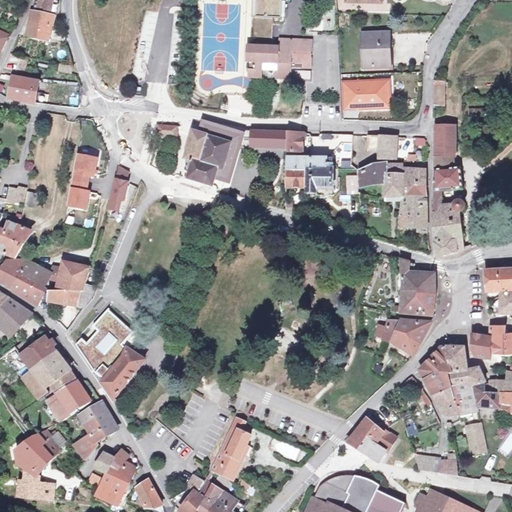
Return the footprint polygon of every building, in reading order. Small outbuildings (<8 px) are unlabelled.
[(52,41),(56,15),(52,15),(55,0),(52,0),(42,0),(41,13),(34,12),(29,38),(46,40),(52,41)] [(279,15),(278,0),(251,0),(251,15),(279,15)] [(216,5),(216,23),(235,23),(235,5),(216,5)] [(196,48),(210,48),(211,23),(196,23),(196,48)] [(364,34),(364,67),(387,66),(387,47),(390,47),(390,33),(364,34)] [(0,50),(4,52),(10,39),(0,34),(0,50)] [(312,41),(280,39),(279,43),(279,47),(272,47),(264,46),(264,50),(256,50),(257,46),(248,45),(247,62),(250,62),(249,78),(262,78),(263,71),(268,71),(268,73),(274,75),(275,71),(278,71),(278,79),(291,80),(292,69),(311,69),(312,41)] [(208,76),(210,50),(195,50),(194,75),(208,76)] [(22,56),(19,66),(27,67),(29,57),(22,56)] [(77,66),(63,63),(62,71),(76,73),(77,66)] [(12,99),(35,102),(38,80),(16,77),(12,99)] [(208,103),(208,77),(194,77),(194,103),(208,103)] [(391,81),(359,82),(359,86),(388,85),(389,107),(359,108),(359,102),(343,102),(344,112),(392,110),(391,81)] [(359,82),(343,83),(343,102),(359,102),(359,108),(389,107),(388,85),(359,86),(359,82)] [(445,82),(435,82),(434,105),(445,105),(445,82)] [(246,102),(246,86),(221,86),(220,102),(246,102)] [(499,112),(471,110),(471,122),(478,123),(479,117),(485,117),(485,115),(498,115),(499,112)] [(180,126),(159,124),(158,134),(179,135),(180,126)] [(458,132),(458,128),(437,127),(436,150),(458,151),(458,145),(458,132)] [(186,177),(214,186),(220,168),(225,169),(234,144),(232,143),(233,137),(234,135),(233,133),(232,130),(230,129),(217,129),(215,138),(193,131),(184,157),(191,159),(186,177)] [(305,132),(290,132),(247,130),(244,131),(243,132),(241,134),(241,136),(241,139),(243,141),(244,142),(246,143),(253,144),(290,145),(290,149),(304,149),(305,132)] [(381,136),(370,135),(369,150),(380,151),(381,136)] [(396,137),(381,136),(380,151),(379,159),(389,159),(395,159),(396,137)] [(436,150),(436,165),(458,165),(458,151),(436,150)] [(86,209),(91,176),(96,177),(99,155),(76,151),(67,206),(86,209)] [(417,161),(416,153),(407,154),(407,162),(417,161)] [(307,187),(307,190),(318,190),(318,187),(335,187),(335,162),(329,162),(329,157),(289,155),(289,168),(307,169),(307,187)] [(117,178),(127,181),(131,170),(121,163),(117,178)] [(388,183),(389,165),(383,165),(366,168),(359,171),(361,187),(388,183)] [(401,166),(389,165),(388,183),(387,195),(406,195),(407,175),(401,174),(401,170),(401,166)] [(436,165),(434,206),(445,206),(445,192),(466,193),(465,171),(459,171),(458,165),(436,165)] [(289,168),(288,186),(307,187),(307,169),(289,168)] [(428,206),(428,171),(414,170),(413,175),(407,175),(406,195),(407,195),(406,206),(428,206)] [(127,181),(117,178),(109,204),(119,207),(121,197),(123,197),(127,181)] [(10,203),(27,206),(30,188),(22,187),(21,190),(12,188),(10,203)] [(27,206),(27,207),(37,209),(40,194),(30,192),(27,206)] [(443,257),(464,250),(461,214),(462,215),(464,215),(466,214),(468,212),(468,209),(468,205),(465,203),(462,203),(459,204),(457,205),(457,207),(445,206),(434,206),(434,213),(433,213),(435,240),(437,254),(443,257)] [(427,225),(428,206),(406,206),(406,208),(406,210),(403,210),(401,210),(401,215),(405,215),(405,224),(427,225)] [(0,249),(6,251),(16,254),(32,225),(8,222),(5,230),(0,228),(0,249)] [(416,264),(402,260),(394,257),(395,275),(404,274),(405,286),(404,292),(436,294),(435,274),(417,273),(416,264)] [(0,273),(0,280),(11,288),(19,274),(27,262),(13,261),(7,260),(0,273)] [(86,286),(89,270),(64,265),(63,268),(55,268),(52,273),(27,262),(19,274),(44,288),(49,278),(61,281),(59,291),(84,292),(86,286)] [(511,270),(485,273),(487,293),(511,290),(511,270)] [(11,288),(38,304),(47,289),(44,288),(19,274),(11,288)] [(90,304),(98,286),(86,286),(84,292),(59,291),(51,290),(51,300),(85,312),(90,304)] [(33,312),(0,289),(0,325),(13,335),(33,312)] [(435,306),(436,294),(404,292),(403,301),(402,309),(401,314),(434,315),(435,306)] [(511,312),(511,293),(501,295),(499,312),(511,312)] [(79,347),(116,400),(147,360),(130,349),(125,357),(118,350),(130,335),(111,318),(79,347)] [(431,325),(432,322),(390,322),(388,330),(423,340),(431,325)] [(489,326),(490,335),(480,334),(472,334),(472,343),(473,350),(474,350),(474,353),(475,356),(491,357),(491,352),(511,350),(511,333),(504,335),(504,327),(489,326)] [(385,339),(388,330),(381,328),(378,337),(385,339)] [(419,348),(423,340),(388,330),(385,339),(385,341),(398,343),(416,351),(419,348)] [(53,339),(52,340),(48,335),(32,346),(23,353),(35,371),(60,352),(56,346),(57,346),(58,345),(58,343),(57,341),(57,340),(56,340),(54,339),(53,339)] [(134,339),(130,335),(118,350),(125,357),(130,349),(134,339)] [(18,346),(23,353),(32,346),(27,339),(18,346)] [(419,369),(432,392),(451,390),(455,390),(454,386),(451,375),(448,346),(442,346),(419,369)] [(464,347),(448,346),(451,375),(468,370),(464,347)] [(41,398),(51,391),(47,387),(72,369),(60,352),(35,371),(25,378),(41,398)] [(473,385),(486,382),(480,366),(468,370),(451,375),(454,386),(472,382),(473,385)] [(71,370),(51,384),(54,389),(75,375),(71,370)] [(510,414),(511,414),(511,370),(507,382),(485,384),(486,392),(500,391),(499,404),(510,406),(510,414)] [(54,389),(58,395),(78,382),(75,375),(54,389)] [(413,398),(415,396),(414,395),(422,390),(418,384),(411,375),(398,387),(403,394),(408,391),(413,398)] [(58,395),(48,402),(60,422),(92,402),(78,382),(58,395)] [(472,391),(477,407),(499,410),(499,408),(499,404),(500,391),(486,392),(485,384),(486,382),(473,385),(472,382),(454,386),(455,390),(451,390),(453,395),(472,391)] [(428,402),(422,390),(414,395),(421,406),(428,402)] [(444,414),(453,416),(459,415),(453,395),(451,390),(432,392),(441,409),(444,414)] [(453,395),(459,415),(478,411),(477,407),(472,391),(453,395)] [(118,424),(103,402),(74,420),(77,426),(93,416),(105,434),(118,426),(118,424)] [(499,404),(499,408),(505,408),(505,414),(510,415),(510,414),(510,406),(499,404)] [(83,462),(93,450),(89,445),(105,434),(93,416),(77,426),(83,436),(71,445),(83,462)] [(236,417),(231,428),(242,433),(247,422),(236,417)] [(358,430),(349,442),(376,463),(384,453),(385,454),(395,439),(384,431),(383,434),(367,419),(358,430)] [(485,451),(479,424),(467,426),(470,438),(468,438),(471,454),(485,451)] [(221,476),(231,481),(251,437),(242,433),(231,428),(211,471),(221,476)] [(23,469),(25,470),(35,474),(45,462),(51,456),(57,449),(56,447),(63,440),(56,429),(48,435),(45,431),(40,434),(30,441),(27,443),(23,437),(13,444),(15,458),(20,457),(22,463),(25,465),(23,469)] [(127,482),(133,473),(124,463),(129,456),(123,449),(116,459),(108,468),(127,482)] [(442,463),(414,455),(418,470),(432,472),(434,462),(442,463)] [(103,457),(97,469),(107,474),(108,468),(116,459),(104,456),(103,457)] [(440,474),(442,463),(434,462),(432,472),(440,474)] [(440,474),(457,477),(456,466),(449,465),(442,463),(440,474)] [(107,474),(104,480),(99,491),(119,500),(127,482),(108,468),(107,474)] [(25,470),(24,480),(34,482),(35,474),(25,470)] [(88,481),(97,485),(101,476),(92,472),(88,481)] [(352,474),(344,475),(337,477),(353,485),(358,475),(352,474)] [(323,485),(319,489),(308,511),(400,511),(405,502),(380,490),(382,485),(371,479),(358,475),(353,485),(337,477),(331,478),(327,481),(323,485)] [(221,476),(218,481),(229,487),(232,481),(231,481),(221,476)] [(196,477),(190,486),(198,494),(203,485),(196,477)] [(240,485),(239,487),(246,490),(251,481),(243,478),(240,485)] [(150,479),(138,487),(142,494),(138,505),(145,508),(154,508),(158,507),(165,504),(164,501),(150,479)] [(22,497),(41,499),(43,485),(34,482),(24,480),(22,497)] [(196,511),(213,487),(204,483),(203,485),(198,494),(196,497),(182,511),(196,511)] [(188,487),(196,497),(198,494),(190,486),(188,487)] [(42,487),(41,499),(54,501),(56,490),(42,487)] [(212,511),(225,492),(213,487),(196,511),(212,511)] [(115,510),(119,500),(99,491),(95,501),(115,510)] [(237,511),(234,509),(240,500),(234,496),(225,492),(212,511),(237,511)] [(422,508),(419,511),(476,511),(433,492),(430,497),(423,494),(417,506),(422,508)]
